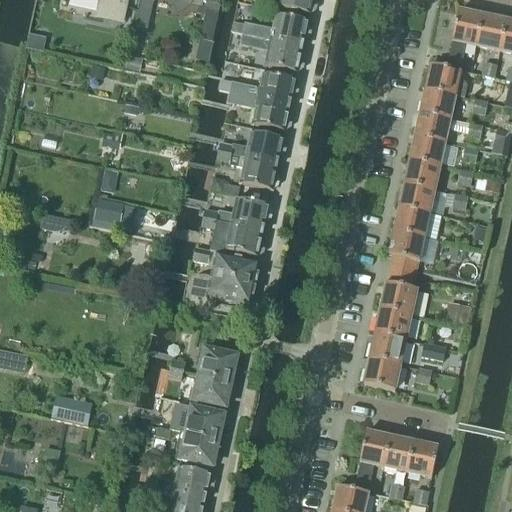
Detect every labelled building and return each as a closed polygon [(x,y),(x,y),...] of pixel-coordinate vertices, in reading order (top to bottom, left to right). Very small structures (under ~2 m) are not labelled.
[(100,0),(96,20),(122,25),(127,0),(100,0)] [(148,0),(140,0),(135,29),(147,32),(153,1),(148,0)] [(168,0),(169,0),(177,14),(191,5),(192,4),(199,5),(205,7),(206,5),(206,0),(168,0)] [(257,0),(257,6),(310,18),(311,15),(314,13),(316,6),(314,2),(314,0),(280,0),(280,2),(268,0),(257,0)] [(199,5),(196,17),(205,19),(200,43),(211,45),(220,8),(218,8),(206,5),(205,7),(199,5)] [(458,14),(451,45),(453,45),(466,48),(475,50),(482,19),(458,14)] [(245,29),(243,38),(303,50),(305,41),(310,38),(311,32),(308,28),(308,26),(277,19),(273,34),(259,31),(258,32),(245,29)] [(482,19),(475,50),(499,55),(506,24),(482,19)] [(511,25),(506,24),(499,55),(511,57),(511,25)] [(266,69),(298,76),(298,73),(303,71),(304,65),(301,60),(303,50),(243,38),(241,47),(255,50),(255,51),(269,54),(266,69)] [(466,48),(453,45),(451,55),(464,58),(466,48)] [(128,60),(125,71),(137,74),(140,63),(128,60)] [(449,63),(447,73),(460,75),(462,65),(449,62),(449,63)] [(483,67),(480,80),(493,83),(496,69),(483,67)] [(93,69),(90,79),(102,82),(104,72),(93,69)] [(424,80),(421,92),(425,92),(425,93),(455,100),(463,101),(465,91),(465,89),(464,87),(463,86),(462,84),(461,84),(460,84),(459,84),(460,77),(460,75),(447,73),(430,69),(430,70),(428,79),(427,80),(424,80)] [(232,86),(230,96),(291,109),(293,99),(298,97),(299,91),(296,87),(296,84),(264,77),(261,92),(232,86)] [(511,86),(507,86),(503,110),(511,112),(511,86)] [(425,93),(419,117),(450,123),(455,100),(425,93)] [(230,96),(227,107),(256,113),(253,128),(285,135),(286,132),(291,129),(292,124),(288,119),(291,109),(230,96)] [(474,104),(471,115),(484,118),(487,107),(474,104)] [(126,108),(124,116),(136,118),(137,111),(126,108)] [(419,117),(414,140),(445,147),(450,123),(419,117)] [(469,128),(466,139),(479,142),(482,131),(469,128)] [(220,147),(218,155),(278,168),(280,158),(285,156),(286,150),(283,145),(283,143),(251,136),(248,152),(244,151),(244,152),(220,147)] [(104,137),(102,149),(110,150),(118,152),(120,141),(120,140),(112,138),(104,137)] [(414,140),(409,164),(439,171),(445,147),(414,140)] [(491,157),(505,161),(505,160),(507,152),(493,149),(491,157)] [(464,151),(462,164),(474,166),(476,154),(464,151)] [(241,186),(273,193),(273,190),(278,188),(279,183),(276,178),(278,168),(218,155),(216,164),(229,166),(228,169),(243,172),(241,186)] [(409,164),(404,188),(434,194),(439,171),(409,164)] [(105,173),(102,183),(111,185),(116,182),(117,176),(105,173)] [(459,175),(456,187),(469,189),(472,178),(459,175)] [(478,180),(475,192),(485,194),(488,183),(478,180)] [(210,193),(222,196),(224,183),(212,181),(210,193)] [(488,183),(485,194),(497,197),(500,185),(488,183)] [(404,188),(399,211),(429,218),(441,221),(442,221),(444,210),(447,197),(434,194),(404,188)] [(453,199),(451,213),(464,215),(467,201),(453,199)] [(93,222),(92,228),(93,228),(115,233),(116,226),(118,226),(122,207),(98,202),(97,202),(93,222)] [(218,216),(216,224),(264,234),(266,224),(270,222),(272,216),(268,212),(269,209),(237,202),(234,219),(218,216)] [(399,211),(393,235),(424,242),(429,218),(399,211)] [(205,213),(203,221),(216,224),(218,216),(205,213)] [(45,218),(42,232),(54,235),(57,221),(45,218)] [(203,221),(201,230),(214,233),(216,224),(203,221)] [(226,253),(258,260),(259,257),(263,255),(265,249),(261,244),(264,234),(216,224),(214,233),(210,253),(226,257),(226,253)] [(472,243),(484,245),(486,233),(475,231),(472,243)] [(388,259),(394,260),(418,266),(419,266),(424,242),(393,235),(388,259)] [(196,251),(193,263),(208,266),(211,254),(196,251)] [(189,290),(188,295),(189,300),(192,305),(196,308),(215,312),(217,301),(248,307),(249,302),(253,300),(254,293),(252,289),(257,268),(218,259),(214,279),(208,278),(203,277),(198,278),(194,281),(190,285),(189,290)] [(394,260),(392,271),(416,276),(418,266),(394,260)] [(390,277),(388,287),(412,293),(414,282),(390,277)] [(385,287),(380,312),(410,319),(416,293),(412,293),(388,287),(385,287)] [(448,306),(444,326),(467,331),(471,311),(448,306)] [(380,312),(374,338),(405,344),(410,319),(380,312)] [(453,343),(464,345),(466,333),(455,331),(453,343)] [(374,338),(369,363),(399,369),(405,344),(374,338)] [(424,349),(421,361),(443,366),(445,353),(424,349)] [(203,363),(199,379),(235,386),(238,372),(234,371),(237,360),(201,352),(199,362),(203,363)] [(369,363),(363,388),(394,395),(399,369),(369,363)] [(173,364),(171,371),(183,374),(185,366),(173,364)] [(181,382),(183,374),(171,371),(169,379),(181,382)] [(432,375),(418,372),(415,387),(429,390),(432,375)] [(190,403),(226,411),(228,399),(232,400),(235,386),(199,379),(196,394),(192,394),(190,403)] [(447,383),(446,388),(448,391),(453,392),(455,385),(447,383)] [(51,422),(86,430),(91,408),(56,401),(51,422)] [(190,422),(187,438),(223,445),(226,431),(222,430),(224,419),(188,411),(186,421),(190,422)] [(156,440),(168,443),(170,434),(158,432),(156,440)] [(365,435),(359,466),(360,466),(373,469),(383,471),(390,441),(365,435)] [(178,462),(214,470),(216,459),(220,459),(223,445),(187,438),(183,455),(179,455),(178,462)] [(390,441),(383,471),(407,476),(413,446),(390,441)] [(415,446),(408,477),(432,482),(439,451),(415,446)] [(42,469),(54,471),(58,453),(45,451),(42,469)] [(360,466),(358,477),(371,479),(373,469),(360,466)] [(146,481),(144,490),(206,503),(208,494),(213,491),(214,485),(211,481),(211,478),(180,471),(176,487),(146,481)] [(357,484),(354,494),(367,497),(369,487),(357,484)] [(390,489),(387,501),(401,504),(403,492),(390,489)] [(170,511),(204,511),(206,503),(144,490),(142,498),(154,500),(154,502),(172,505),(170,511)] [(337,490),(332,511),(364,511),(368,497),(367,497),(354,494),(337,490)] [(426,509),(429,496),(415,493),(412,506),(426,509)]
